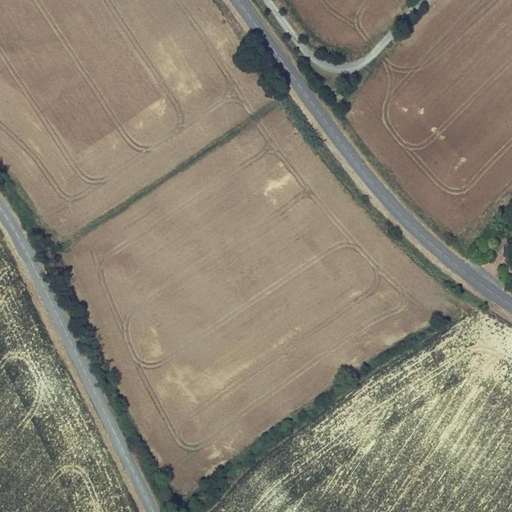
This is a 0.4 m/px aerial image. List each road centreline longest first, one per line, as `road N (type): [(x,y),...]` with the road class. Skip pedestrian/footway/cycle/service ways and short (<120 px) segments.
road 1 (tertiary): [(236,0),(383,199),(511,307)]
road 2 (tertiary): [(153,511),(0,208)]
